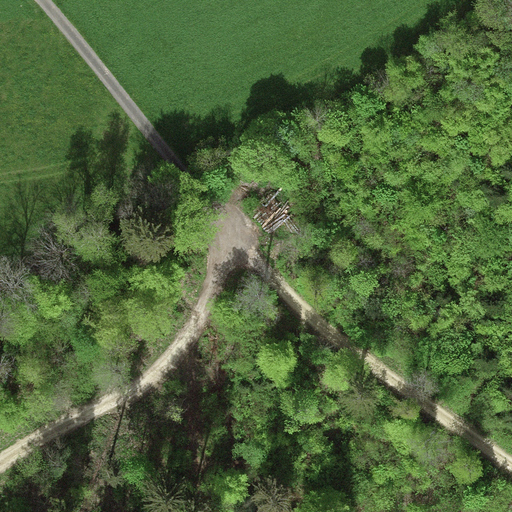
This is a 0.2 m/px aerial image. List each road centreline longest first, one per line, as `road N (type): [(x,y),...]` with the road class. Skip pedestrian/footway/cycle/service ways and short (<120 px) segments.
road 1 (track): [(229,235),(199,319),(144,371),(0,459)]
road 2 (unclassified): [(37,0),(199,187)]
road 3 (track): [(511,457),(323,325)]
road 4 (track): [(323,325),(229,235)]
